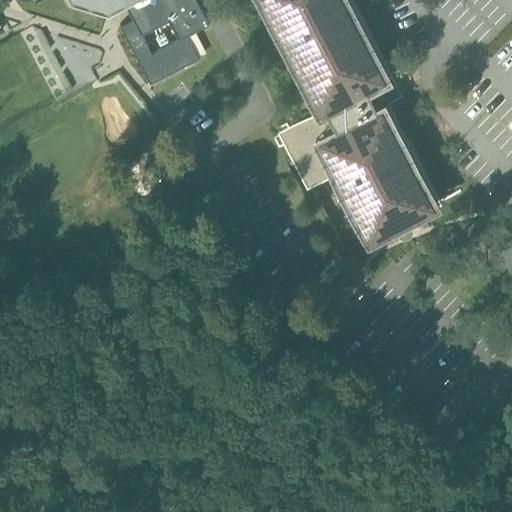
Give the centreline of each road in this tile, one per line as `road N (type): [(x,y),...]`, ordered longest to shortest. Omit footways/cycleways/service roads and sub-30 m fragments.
road 1 (unclassified): [(164,511),(0,411)]
road 2 (unknown): [(511,181),(435,100),(426,64),(444,29)]
